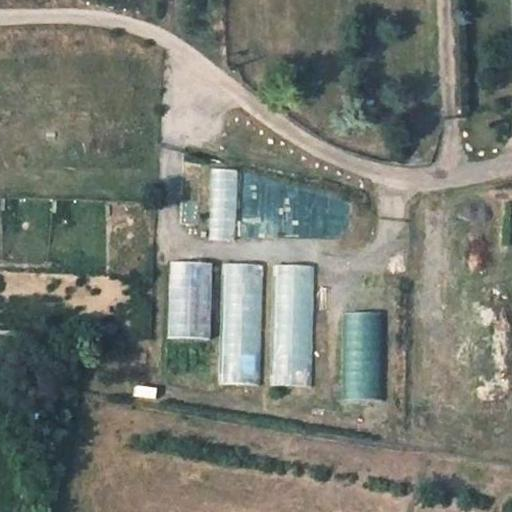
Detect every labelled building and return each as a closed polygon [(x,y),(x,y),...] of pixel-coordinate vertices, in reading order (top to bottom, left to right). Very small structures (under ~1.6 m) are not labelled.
[(214,263),(173,264),(171,337),(212,337),(214,263)] [(222,263),(222,384),(261,384),(262,264),(222,263)] [(313,265),(273,264),(272,385),(312,385),(313,265)] [(344,311),(344,398),(384,398),(385,311),(344,311)] [(44,417),(30,414),(28,429),(42,432),(44,417)]
